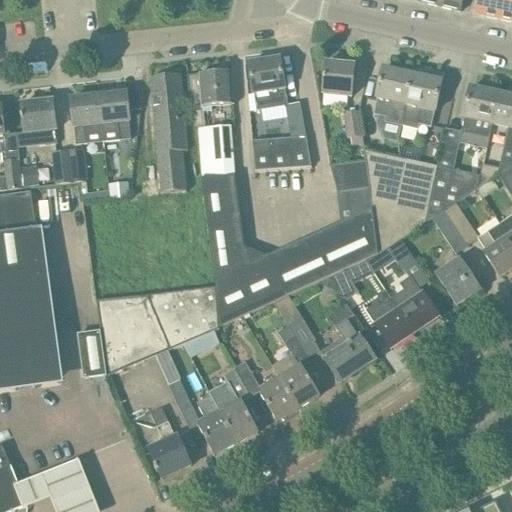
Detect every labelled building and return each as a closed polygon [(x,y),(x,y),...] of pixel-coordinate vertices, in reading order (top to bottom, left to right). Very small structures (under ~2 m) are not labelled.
[(441,0),(439,8),(461,13),(464,0),(441,0)] [(477,0),(474,16),(499,21),(502,0),(477,0)] [(511,0),(502,0),(499,21),(511,23),(511,0)] [(288,107),(280,60),(249,66),(256,112),(288,107)] [(354,68),(326,65),(323,95),(352,98),(354,68)] [(379,90),(373,116),(387,119),(386,124),(401,127),(406,107),(407,99),(412,77),(383,70),(379,90)] [(188,77),(193,120),(204,119),(203,108),(234,106),(233,93),(232,73),(188,77)] [(187,153),(181,77),(150,80),(158,170),(145,172),(147,196),(186,193),(182,153),(187,153)] [(406,107),(401,127),(418,131),(419,126),(432,129),(437,103),(442,83),(412,77),(407,99),(406,105),(406,107)] [(491,126),(495,109),(498,96),(471,90),(461,134),(446,131),(438,168),(453,171),(459,145),(486,151),(491,126)] [(127,95),(99,98),(101,126),(117,124),(119,142),(131,140),(127,95)] [(511,98),(498,96),(495,109),(491,126),(507,129),(498,169),(483,166),(480,177),(477,191),(499,178),(500,178),(511,170),(511,169),(511,98)] [(85,127),(101,126),(99,98),(71,101),(76,147),(87,146),(85,127)] [(58,146),(53,103),(21,106),(25,135),(38,134),(39,148),(58,146)] [(0,158),(6,158),(7,163),(14,162),(8,120),(3,120),(1,109),(0,108),(0,158)] [(359,113),(343,115),(347,139),(363,137),(359,113)] [(204,119),(193,120),(195,131),(201,179),(235,177),(231,128),(205,130),(204,119)] [(312,168),(306,139),(252,143),(254,163),(255,173),(312,168)] [(68,153),(72,184),(80,183),(80,184),(86,184),(82,152),(68,153)] [(365,164),(369,198),(371,199),(396,204),(407,161),(365,152),(367,164),(365,164)] [(53,155),(56,186),(72,184),(68,153),(53,155)] [(8,192),(24,190),(20,161),(14,162),(7,163),(4,163),(6,177),(8,192)] [(425,225),(438,168),(407,161),(396,204),(371,199),(379,256),(425,225)] [(340,223),(371,209),(369,198),(365,164),(330,168),(337,195),(340,223)] [(36,168),(22,169),(24,189),(38,187),(36,168)] [(480,177),(453,171),(438,168),(425,225),(432,220),(433,221),(444,214),(445,214),(444,213),(477,191),(480,177)] [(511,195),(511,172),(511,170),(500,178),(511,195)] [(235,177),(201,179),(216,289),(215,289),(220,328),(377,256),(371,209),(340,223),(340,225),(267,259),(244,249),(235,177)] [(109,192),(108,192),(109,201),(129,198),(130,196),(128,183),(108,186),(109,192)] [(109,201),(108,192),(82,195),(83,204),(107,201),(109,201)] [(0,198),(0,390),(57,382),(31,194),(0,198)] [(445,214),(444,214),(456,232),(464,245),(476,237),(456,206),(447,212),(445,214)] [(456,232),(444,214),(433,221),(456,256),(467,249),(464,245),(456,232)] [(511,218),(500,227),(511,245),(511,218)] [(500,279),(511,270),(511,245),(500,227),(477,242),(486,255),(484,256),(500,279)] [(415,264),(401,243),(388,251),(403,273),(415,264)] [(480,292),(461,262),(437,278),(456,308),(480,292)] [(358,294),(344,273),(342,273),(331,281),(337,291),(345,303),(358,294)] [(399,312),(415,335),(439,319),(411,278),(399,286),(411,304),(399,312)] [(330,280),(318,287),(322,294),(328,296),(337,291),(331,281),(330,280)] [(101,333),(107,379),(155,358),(156,359),(184,347),(183,346),(219,331),(219,329),(220,328),(215,289),(149,297),(97,303),(96,301),(96,303),(101,333)] [(302,319),(289,299),(274,306),(289,328),(302,319)] [(391,351),(415,335),(399,312),(385,321),(373,303),(363,310),(391,351)] [(331,313),(336,325),(353,318),(347,306),(331,313)] [(359,340),(346,321),(334,329),(342,340),(320,354),(340,385),(375,362),(360,340),(359,340)] [(300,348),(288,328),(278,335),(290,354),(300,348)] [(84,382),(107,379),(101,333),(78,336),(84,382)] [(215,334),(201,340),(207,351),(220,345),(215,334)] [(272,367),(280,381),(298,410),(319,398),(302,369),(301,369),(292,355),(272,367)] [(259,390),(245,366),(235,372),(245,390),(249,397),(259,390)] [(245,390),(235,372),(224,378),(228,386),(209,396),(211,398),(235,446),(258,434),(249,416),(242,404),(239,406),(234,396),(245,390)] [(277,423),(298,410),(280,381),(259,394),(277,423)] [(180,382),(169,388),(177,406),(188,428),(199,423),(180,382)] [(206,423),(200,426),(198,427),(214,457),(235,446),(211,398),(197,405),(206,423)] [(175,440),(162,410),(150,415),(164,445),(149,452),(156,469),(155,469),(156,473),(158,472),(162,481),(163,480),(161,477),(188,465),(190,468),(191,468),(178,438),(175,440)] [(0,511),(13,511),(26,508),(2,448),(0,448),(0,511)] [(499,511),(496,503),(477,511),(499,511)]
